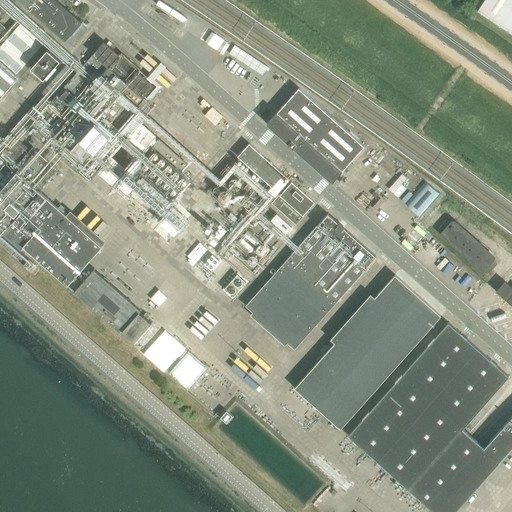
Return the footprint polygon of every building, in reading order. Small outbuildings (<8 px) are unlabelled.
[(19,0),(65,40),(66,40),(72,45),(86,29),(80,24),(81,23),(55,0),(19,0)] [(511,0),(483,0),(477,10),(511,33),(511,0)] [(169,19),(172,22),(172,21),(169,17),(164,14),(159,12),(159,13),(162,14),(162,17),(167,20),(169,19)] [(9,13),(2,21),(7,25),(14,17),(9,13)] [(0,39),(0,59),(20,77),(47,47),(17,20),(0,39)] [(262,75),(268,67),(234,45),(229,53),(262,75)] [(60,59),(48,49),(32,67),(44,77),(60,59)] [(0,99),(18,78),(0,62),(0,99)] [(364,146),(299,88),(267,124),(288,143),(293,148),(293,147),(332,182),(343,171),(342,170),(364,146)] [(215,112),(221,117),(222,115),(212,106),(208,112),(212,116),(215,112)] [(188,166),(159,139),(154,145),(183,171),(188,166)] [(18,140),(5,154),(16,163),(28,149),(18,140)] [(272,187),(283,174),(249,144),(238,156),(272,187)] [(32,147),(17,164),(42,186),(57,169),(32,147)] [(0,230),(21,249),(24,246),(68,285),(102,246),(0,156),(0,230)] [(176,195),(191,177),(171,161),(167,166),(165,165),(162,169),(165,172),(161,176),(169,182),(165,187),(176,195)] [(390,188),(399,196),(407,187),(402,183),(407,177),(402,173),(390,188)] [(315,202),(291,182),(273,203),(296,223),(315,202)] [(426,182),(406,205),(419,217),(440,194),(426,182)] [(318,226),(247,305),(294,348),(365,268),(376,256),(328,214),(317,225),(318,226)] [(342,217),(338,221),(359,238),(363,233),(342,217)] [(96,228),(103,234),(110,226),(103,219),(96,228)] [(452,222),(450,223),(447,220),(440,227),(440,228),(439,228),(439,229),(439,230),(439,231),(440,232),(440,233),(441,234),(483,271),(484,272),(485,272),(486,272),(487,272),(488,272),(489,271),(490,271),(496,263),(492,260),(493,259),(493,258),(494,258),(494,257),(493,257),(493,256),(455,222),(454,222),(454,221),(453,221),(452,222)] [(203,244),(187,261),(197,270),(213,253),(203,244)] [(94,268),(74,292),(75,292),(121,332),(122,330),(135,342),(152,323),(147,319),(150,316),(146,312),(143,315),(139,311),(140,310),(94,270),(95,269),(94,268)] [(237,272),(222,290),(232,299),(248,282),(237,272)] [(395,275),(334,343),(294,388),(340,429),(441,316),(395,275)] [(511,305),(511,288),(505,282),(496,291),(511,305)] [(202,339),(220,320),(208,309),(190,328),(202,339)] [(509,375),(449,322),(349,435),(436,511),(455,511),(511,447),(511,416),(484,448),(463,428),(509,375)] [(236,358),(248,375),(254,377),(252,385),(259,380),(260,377),(254,369),(251,368),(246,360),(253,363),(254,359),(252,356),(255,349),(251,351),(247,345),(244,355),(245,354),(242,362),(238,357),(236,358)] [(227,412),(221,419),(227,424),(233,418),(227,412)]
